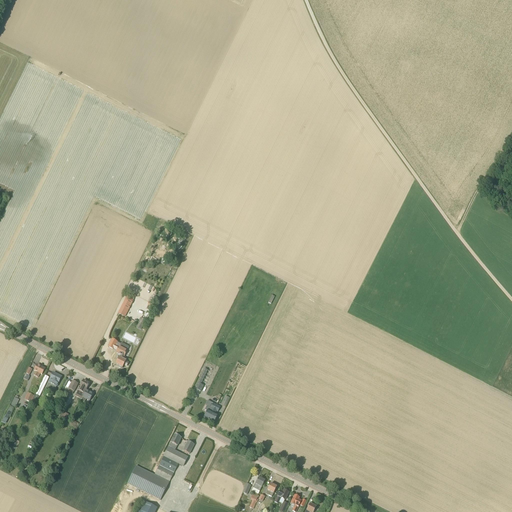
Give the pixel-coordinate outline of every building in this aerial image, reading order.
[(155,305),(159,298),(153,294),(149,301),(155,305)] [(134,301),(127,298),(119,314),(126,317),(134,301)] [(127,352),(118,348),(116,353),(120,355),(115,365),(122,368),(126,361),(123,360),(127,352)] [(34,376),(38,378),(40,374),(42,375),(45,369),(37,366),(34,371),(36,372),(34,376)] [(204,369),(194,389),(201,392),(204,386),(201,385),(208,371),(204,369)] [(61,377),(53,373),(48,383),(57,387),(58,384),(61,377)] [(34,397),(33,400),(37,402),(49,378),(45,376),(34,397)] [(74,392),(78,384),(72,381),(68,389),(74,392)] [(82,393),(84,394),(86,391),(86,390),(89,383),(83,381),(80,387),(78,391),(77,393),(78,394),(80,395),(81,395),(82,393)] [(93,394),(86,391),(84,394),(81,401),(84,403),(86,399),(90,401),(93,394)] [(28,393),(24,400),(31,403),(33,400),(34,397),(28,393)] [(226,396),(221,405),(225,407),(230,398),(226,396)] [(10,405),(15,407),(19,399),(14,397),(10,405)] [(209,421),(216,405),(207,401),(205,406),(207,407),(206,410),(207,411),(204,418),(209,421)] [(220,407),(216,405),(209,421),(214,423),(218,416),(215,414),(217,412),(218,412),(220,407)] [(14,408),(10,406),(6,415),(10,417),(14,408)] [(76,428),(79,423),(73,420),(70,425),(76,428)] [(178,464),(182,466),(187,458),(174,451),(181,438),(175,435),(154,474),(168,482),(178,464)] [(183,451),(189,455),(194,445),(188,442),(183,451)] [(136,466),(127,484),(160,500),(169,483),(136,466)] [(258,486),(262,488),(265,481),(259,478),(255,485),(254,488),(256,489),(258,486)] [(251,486),(247,484),(242,493),(247,495),(251,486)] [(271,484),(265,494),(272,497),(277,487),(271,484)] [(280,491),(275,503),(278,504),(281,498),(285,500),(288,493),(284,491),(283,493),(280,491)] [(257,503),(258,500),(257,499),(258,497),(252,495),(250,500),(252,501),(249,507),(253,508),(256,503),(257,503)] [(291,504),(290,506),(294,508),(292,511),(293,511),(295,511),(301,502),(298,500),(299,498),(295,496),(291,504)] [(155,511),(157,508),(143,501),(137,511),(155,511)] [(284,502),(279,511),(281,511),(284,511),(288,504),(284,502)]
